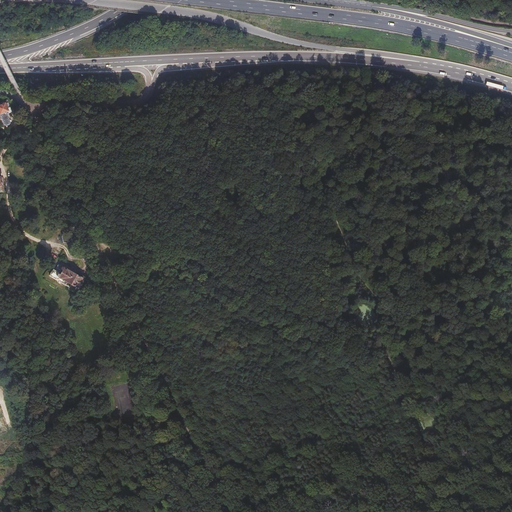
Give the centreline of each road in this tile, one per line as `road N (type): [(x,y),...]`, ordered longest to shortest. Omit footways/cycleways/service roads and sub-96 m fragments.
road 1 (unclassified): [(24,105),(233,511)]
road 2 (trunk): [(84,0),(204,15),(423,65)]
road 3 (track): [(404,394),(380,304),(361,288),(280,92)]
road 4 (trunk): [(511,54),(399,25),(198,0)]
road 5 (trunk): [(182,59),(316,56),(423,65)]
road 6 (trunk): [(511,45),(367,5)]
road 7 (trunk): [(0,57),(138,0)]
road 8 (primary): [(511,32),(367,5)]
road 9 (unclassified): [(151,85),(132,104),(24,105)]
road 10 (track): [(451,511),(404,394)]
road 11 (trunk): [(0,69),(122,63)]
